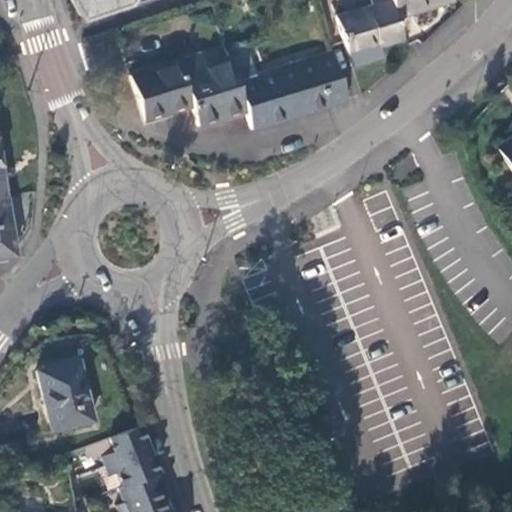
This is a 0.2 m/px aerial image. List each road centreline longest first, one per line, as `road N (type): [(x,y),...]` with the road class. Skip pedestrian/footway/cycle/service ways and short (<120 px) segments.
road 1 (residential): [(511,1),(397,117),(323,171),(263,199)]
road 2 (secondary): [(209,511),(161,355)]
road 3 (secondary): [(35,0),(80,125)]
